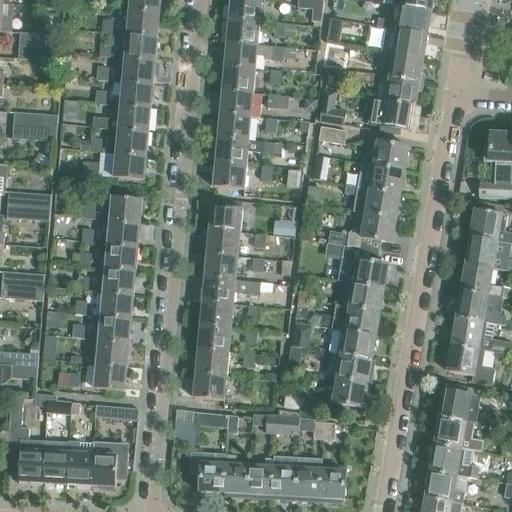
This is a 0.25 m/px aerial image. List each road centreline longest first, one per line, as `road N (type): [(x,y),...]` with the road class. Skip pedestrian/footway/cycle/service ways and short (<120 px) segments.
road 1 (residential): [(156,511),(200,0)]
road 2 (residential): [(384,511),(454,96)]
